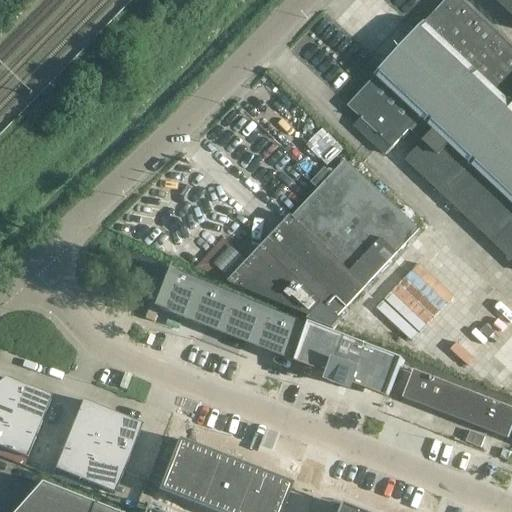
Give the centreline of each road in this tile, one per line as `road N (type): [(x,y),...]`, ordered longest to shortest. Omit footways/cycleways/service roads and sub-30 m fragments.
road 1 (unclassified): [(511,509),(112,351),(29,265)]
road 2 (unclassified): [(29,265),(303,0)]
